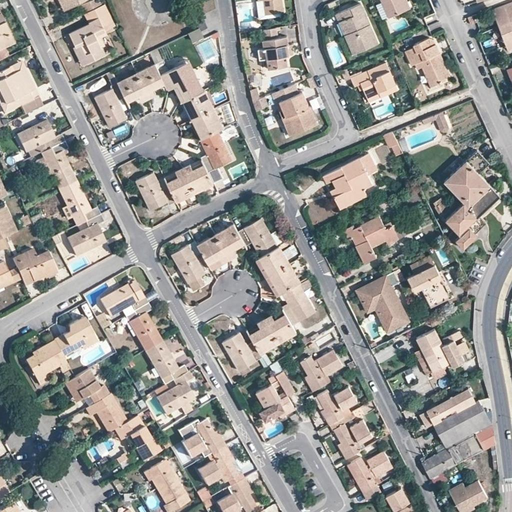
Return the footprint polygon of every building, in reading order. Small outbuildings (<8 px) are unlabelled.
[(58,0),(63,10),(82,0),(58,0)] [(88,0),(81,4),(84,10),(100,2),(99,0),(88,0)] [(262,0),(264,12),(282,10),(280,0),(262,0)] [(379,0),(388,18),(405,11),(399,0),(379,0)] [(399,0),(405,11),(409,9),(404,0),(399,0)] [(511,0),(492,9),(508,49),(511,47),(511,0)] [(77,43),(86,62),(105,52),(101,45),(104,44),(101,36),(106,33),(104,29),(113,25),(103,3),(83,13),(88,22),(69,31),(75,45),(77,43)] [(343,34),(351,54),(377,44),(361,4),(335,14),(338,21),(342,20),(347,33),(343,34)] [(383,20),(388,18),(382,5),(377,7),(383,20)] [(0,49),(15,42),(0,13),(0,49)] [(338,21),(343,34),(347,33),(342,20),(338,21)] [(188,31),(192,41),(203,35),(198,26),(188,31)] [(264,58),(265,68),(285,65),(284,56),(287,55),(286,44),(287,44),(286,35),(260,38),(261,47),(256,48),(258,59),(264,58)] [(421,68),(430,88),(447,80),(446,78),(450,76),(434,39),(428,38),(412,45),(413,48),(404,52),(411,66),(415,64),(417,70),(421,68)] [(77,43),(75,45),(83,63),(86,62),(77,43)] [(173,85),(181,100),(199,91),(184,61),(179,63),(174,52),(154,61),(164,82),(167,88),(173,85)] [(0,70),(0,104),(4,112),(20,104),(24,113),(42,104),(38,96),(33,98),(29,90),(34,88),(35,87),(21,59),(8,65),(9,66),(0,70)] [(136,70),(148,96),(155,93),(153,88),(164,82),(154,61),(136,70)] [(363,91),(366,98),(378,93),(380,97),(397,90),(385,64),(350,79),(353,88),(357,86),(360,85),(363,91)] [(117,81),(117,80),(112,69),(106,72),(111,84),(117,81)] [(124,96),(127,101),(138,95),(141,100),(148,96),(136,70),(117,80),(117,81),(124,96)] [(311,77),(306,79),(309,89),(315,87),(311,77)] [(94,96),(108,125),(126,117),(118,98),(124,96),(117,81),(111,84),(110,84),(111,87),(94,96)] [(286,115),(292,133),(314,126),(308,107),(306,107),(301,92),(298,93),(294,84),(271,92),(274,101),(278,100),(280,109),(283,116),(286,115)] [(34,88),(29,90),(33,98),(38,96),(39,95),(34,88)] [(180,101),(189,119),(214,107),(204,88),(199,91),(181,100),(180,101)] [(366,98),(368,102),(380,97),(378,93),(366,98)] [(264,94),(252,98),(255,108),(267,104),(264,94)] [(189,119),(198,138),(218,128),(223,126),(214,107),(189,119)] [(423,119),(425,123),(436,119),(440,129),(441,130),(443,131),(444,131),(446,131),(447,130),(448,130),(449,128),(449,126),(449,125),(443,111),(423,119)] [(280,118),(285,135),(292,133),(286,115),(283,116),(280,118)] [(16,132),(25,151),(27,150),(30,156),(40,151),(63,140),(60,133),(54,135),(45,118),(16,132)] [(218,128),(198,138),(206,153),(201,155),(212,180),(222,176),(217,165),(232,159),(218,128)] [(398,143),(393,131),(384,135),(390,147),(392,146),(398,143)] [(35,161),(43,178),(51,175),(58,188),(76,179),(63,154),(61,149),(66,147),(67,146),(63,140),(40,151),(43,158),(35,161)] [(392,146),(396,155),(403,152),(398,143),(392,146)] [(497,179),(494,176),(487,182),(478,172),(488,163),(477,151),(446,180),(465,202),(455,211),(445,220),(454,229),(456,228),(461,232),(459,234),(454,239),(463,247),(476,234),(467,224),(478,214),(498,194),(495,191),(498,189),(492,183),(497,179)] [(334,196),(340,207),(366,194),(363,187),(372,183),(367,173),(376,169),(368,153),(323,175),(327,183),(332,180),(336,187),(339,193),(334,196)] [(182,166),(194,192),(214,183),(212,180),(201,155),(200,155),(202,162),(192,167),(189,162),(182,166)] [(9,168),(13,177),(27,171),(23,162),(9,168)] [(175,199),(175,200),(194,192),(182,166),(175,169),(177,174),(167,179),(165,175),(164,175),(175,199)] [(134,179),(149,209),(167,201),(168,203),(175,199),(164,175),(157,178),(153,170),(134,179)] [(58,188),(66,204),(60,206),(66,218),(71,216),(75,224),(78,223),(99,212),(96,205),(90,208),(76,179),(58,188)] [(15,184),(21,197),(26,194),(23,188),(21,188),(19,182),(15,184)] [(336,187),(330,190),(333,196),(334,196),(339,193),(336,187)] [(435,205),(441,215),(448,210),(441,198),(435,202),(436,204),(435,205)] [(0,238),(3,237),(15,232),(5,207),(0,209),(0,238)] [(29,217),(32,224),(42,219),(40,212),(29,217)] [(66,236),(75,255),(105,240),(96,222),(103,220),(99,212),(78,223),(81,229),(66,236)] [(478,214),(467,224),(475,231),(485,221),(478,214)] [(356,244),(365,261),(376,256),(371,246),(386,238),(388,243),(398,238),(392,225),(386,228),(379,216),(353,229),(360,243),(356,244)] [(246,245),(252,241),(255,239),(264,254),(270,250),(277,246),(260,217),(238,231),(244,241),(246,245)] [(216,233),(229,257),(236,253),(233,248),(244,241),(238,231),(234,223),(216,233)] [(351,226),(344,229),(348,239),(352,237),(356,244),(360,243),(353,229),(351,226)] [(205,257),(209,263),(219,257),(222,262),(229,257),(216,233),(197,244),(205,257)] [(264,254),(255,239),(252,241),(260,256),(264,254)] [(188,282),(193,290),(204,283),(200,276),(205,273),(198,261),(205,257),(197,244),(195,240),(172,254),(180,268),(183,266),(192,280),(188,282)] [(262,269),(266,277),(290,263),(279,245),(277,246),(270,250),(264,254),(260,256),(267,267),(262,269)] [(295,246),(284,250),(288,259),(299,255),(295,246)] [(21,278),(25,286),(34,282),(33,279),(43,274),(44,277),(45,278),(57,272),(47,251),(36,256),(33,249),(13,259),(17,269),(21,278)] [(410,264),(415,273),(434,263),(429,254),(410,264)] [(0,260),(0,282),(8,279),(6,274),(0,261),(0,260)] [(275,281),(281,292),(285,289),(300,281),(290,263),(266,277),(271,284),(275,281)] [(421,286),(431,306),(451,295),(434,263),(415,273),(408,276),(415,289),(421,286)] [(183,266),(180,268),(188,282),(192,280),(183,266)] [(399,268),(394,270),(400,281),(404,279),(399,268)] [(8,279),(10,283),(21,278),(17,269),(6,274),(8,279)] [(410,320),(393,285),(400,281),(394,270),(378,279),(376,286),(371,288),(368,283),(360,287),(358,292),(363,302),(373,298),(384,302),(388,308),(378,313),(387,331),(410,320)] [(0,282),(0,287),(10,283),(8,279),(0,282)] [(376,286),(378,279),(368,283),(371,288),(376,286)] [(100,299),(109,315),(130,303),(133,310),(147,302),(134,280),(100,299)] [(285,313),(292,324),(315,311),(298,282),(285,289),(293,304),(283,310),(285,313)] [(285,289),(281,292),(290,306),(293,304),(285,289)] [(384,302),(373,298),(363,302),(368,311),(376,307),(378,313),(388,308),(384,302)] [(124,315),(144,349),(161,339),(153,325),(149,327),(141,314),(145,312),(150,308),(147,302),(133,310),(124,315)] [(96,317),(102,328),(109,324),(102,313),(96,317)] [(264,318),(278,342),(296,332),(292,324),(285,313),(275,319),(272,314),(264,318)] [(53,339),(62,355),(72,350),(68,344),(77,339),(81,345),(82,348),(96,339),(83,316),(69,324),(68,331),(53,339)] [(253,341),(260,352),(278,342),(264,318),(257,322),(260,327),(249,333),(253,341)] [(323,322),(310,328),(313,335),(326,329),(323,322)] [(422,346),(434,370),(442,365),(451,361),(453,365),(463,359),(453,339),(442,345),(434,329),(417,338),(422,346)] [(223,342),(239,370),(262,356),(260,352),(253,341),(247,345),(240,332),(223,342)] [(25,359),(39,384),(49,378),(46,373),(59,365),(63,372),(70,368),(62,355),(53,339),(35,350),(37,353),(33,355),(25,359)] [(68,344),(72,350),(81,345),(77,339),(68,344)] [(144,349),(164,384),(172,379),(186,370),(183,364),(177,367),(173,370),(165,355),(169,353),(161,339),(144,349)] [(430,371),(434,370),(422,346),(414,351),(426,374),(430,371)] [(309,383),(313,390),(330,380),(326,373),(342,364),(333,349),(313,361),(309,355),(301,360),(308,373),(313,381),(309,383)] [(434,370),(430,371),(434,378),(446,372),(442,365),(434,370)] [(91,392),(96,401),(109,393),(103,385),(99,387),(88,368),(74,376),(64,382),(71,394),(78,390),(82,397),(88,394),(91,392)] [(156,396),(165,412),(179,404),(183,412),(191,408),(186,400),(193,396),(185,381),(190,377),(186,370),(172,379),(176,385),(156,396)] [(281,383),(287,394),(293,390),(282,371),(275,374),(281,383)] [(308,373),(304,375),(309,383),(313,381),(308,373)] [(260,410),(265,419),(278,412),(286,408),(288,412),(295,408),(287,394),(281,383),(274,387),(271,382),(256,390),(263,403),(269,401),(270,404),(260,410)] [(325,417),(329,424),(347,414),(343,406),(356,399),(348,385),(330,394),(327,389),(317,395),(324,407),(329,415),(325,417)] [(434,423),(447,448),(463,439),(464,438),(451,413),(475,401),(468,388),(427,410),(434,423)] [(71,394),(75,401),(82,397),(78,390),(71,394)] [(95,413),(107,432),(113,429),(126,421),(109,393),(96,401),(93,403),(85,408),(90,416),(95,413)] [(463,439),(471,455),(490,444),(495,442),(492,423),(478,399),(475,401),(451,413),(464,438),(463,439)] [(286,408),(278,412),(281,416),(288,412),(286,408)] [(427,410),(420,414),(426,427),(434,423),(427,410)] [(347,414),(329,424),(332,429),(334,427),(344,422),(353,416),(351,412),(347,414)] [(134,447),(142,460),(160,449),(152,436),(150,437),(137,414),(126,421),(113,429),(120,439),(125,437),(129,434),(136,446),(134,447)] [(196,433),(182,441),(189,455),(200,449),(204,456),(211,451),(224,444),(220,436),(216,439),(212,432),(205,419),(200,422),(198,419),(190,423),(196,433)] [(342,451),(345,457),(364,447),(365,446),(361,439),(371,434),(363,419),(347,428),(344,422),(334,427),(345,449),(342,451)] [(125,437),(132,448),(134,447),(136,446),(129,434),(125,437)] [(421,458),(431,477),(471,455),(463,439),(447,448),(426,460),(424,456),(421,458)] [(341,441),(337,443),(342,451),(345,449),(341,441)] [(376,446),(374,441),(365,446),(364,447),(367,452),(376,446)] [(215,458),(227,479),(236,474),(240,471),(233,459),(234,458),(235,455),(233,451),(230,450),(228,451),(224,444),(211,451),(215,458)] [(351,461),(358,474),(363,482),(359,484),(363,491),(376,483),(372,476),(375,474),(392,465),(384,450),(367,459),(370,464),(366,466),(360,456),(351,461)] [(128,458),(124,452),(118,454),(119,456),(114,459),(117,464),(128,458)] [(227,479),(215,458),(211,461),(219,474),(223,481),(227,479)] [(163,506),(166,511),(168,511),(189,500),(165,459),(143,472),(148,480),(151,479),(156,490),(165,505),(163,506)] [(198,469),(206,482),(219,474),(211,461),(198,469)] [(0,496),(8,492),(0,478),(0,472),(0,471),(0,496)] [(0,472),(0,478),(8,492),(11,490),(6,482),(0,472)] [(227,479),(230,484),(239,478),(236,474),(227,479)] [(358,474),(354,476),(359,484),(363,482),(358,474)] [(230,484),(245,511),(255,506),(247,493),(243,486),(247,484),(243,476),(239,478),(230,484)] [(449,490),(460,511),(461,511),(474,505),(473,504),(486,497),(477,481),(465,487),(463,483),(449,490)] [(363,491),(367,498),(380,490),(376,483),(363,491)] [(395,511),(415,511),(410,502),(408,503),(407,501),(408,500),(401,486),(386,494),(395,509),(399,506),(400,509),(395,511)] [(196,492),(201,500),(209,496),(203,487),(196,492)] [(216,501),(222,511),(227,511),(238,506),(230,493),(216,501)] [(203,503),(205,507),(213,502),(209,495),(209,496),(201,500),(203,503)] [(0,509),(0,511),(18,511),(12,502),(0,509)]
